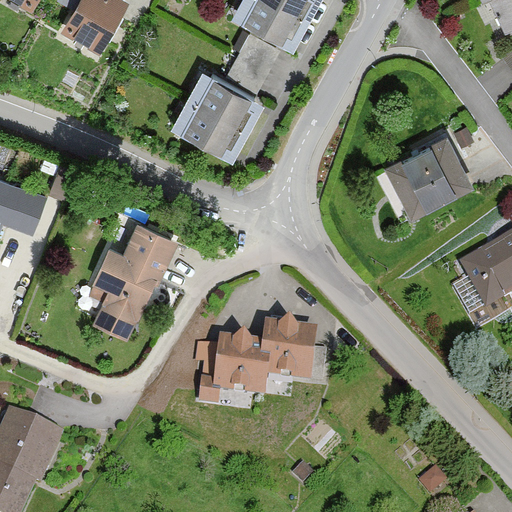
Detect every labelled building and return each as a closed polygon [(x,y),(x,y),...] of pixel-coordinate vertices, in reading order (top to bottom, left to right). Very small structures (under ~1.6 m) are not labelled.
[(52,0),(54,1),(54,0),(7,0),(35,14),(42,0),(52,0)] [(102,55),(130,5),(121,0),(59,0),(57,4),(74,13),(63,33),(102,55)] [(325,0),(244,0),(233,22),(295,56),(325,0)] [(511,0),(482,0),(486,8),(495,4),(508,34),(511,32),(511,0)] [(511,52),(501,63),(511,75),(511,52)] [(267,107),(206,74),(173,133),(235,166),(267,107)] [(471,143),(464,130),(454,135),(461,149),(471,143)] [(475,191),(448,140),(387,172),(413,223),(475,191)] [(31,237),(45,198),(0,181),(0,235),(3,227),(31,237)] [(178,244),(140,226),(126,254),(114,248),(90,298),(104,304),(94,326),(130,343),(178,244)] [(511,300),(511,241),(464,266),(488,313),(511,300)] [(322,335),(269,329),(266,349),(219,344),(215,384),(203,382),(200,405),(219,407),(220,397),(271,402),(273,381),(316,386),(322,335)] [(64,439),(11,414),(0,436),(0,511),(23,511),(37,484),(42,487),(64,439)] [(444,483),(435,471),(419,484),(429,496),(444,483)]
